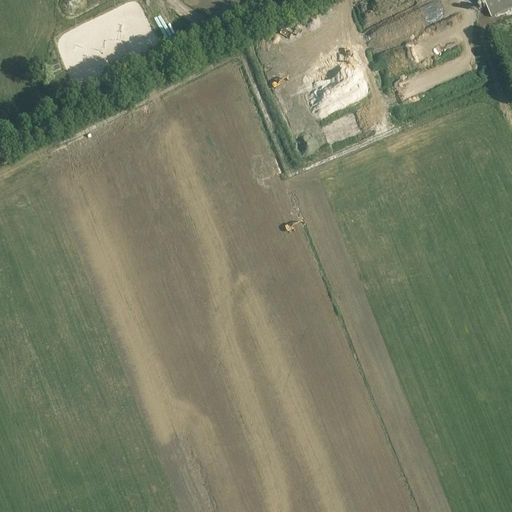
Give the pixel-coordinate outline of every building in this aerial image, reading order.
[(511,0),(482,0),(491,17),(511,7),(511,0)] [(405,12),(396,17),(398,21),(378,32),(381,38),(411,23),(405,12)] [(439,35),(431,36),(432,46),(441,45),(439,35)] [(45,68),(48,76),(61,70),(57,63),(45,68)] [(22,185),(26,196),(31,194),(27,184),(22,185)]
